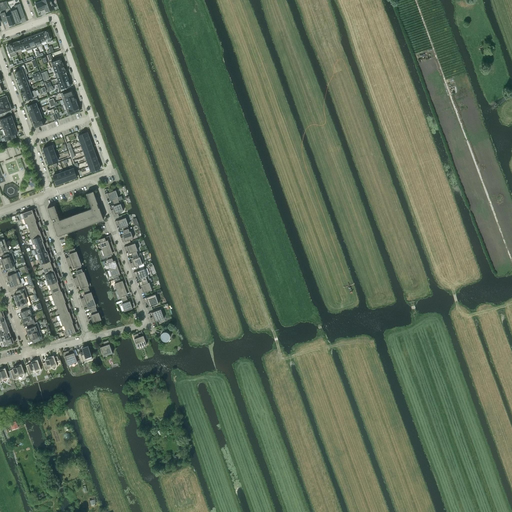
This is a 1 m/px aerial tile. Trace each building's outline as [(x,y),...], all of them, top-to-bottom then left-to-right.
[(46,12),(54,9),(50,0),(42,0),(43,1),(35,4),(37,11),(45,9),(46,12)] [(15,9),(10,11),(11,14),(15,23),(20,22),(20,21),(19,19),(19,18),(24,16),(20,4),(14,6),(15,9)] [(4,12),(0,14),(3,20),(6,19),(8,26),(10,25),(10,26),(13,25),(13,24),(15,23),(11,14),(5,16),(4,12)] [(50,32),(49,32),(49,30),(43,32),(47,44),(53,42),(51,35),(50,32)] [(47,44),(43,32),(38,34),(42,45),(41,43),(46,41),(47,44)] [(37,47),(42,45),(38,34),(33,36),(37,47)] [(32,49),(37,47),(33,36),(28,37),(32,49)] [(27,51),(32,49),(28,37),(22,39),(26,49),(27,51)] [(21,51),(26,49),(22,39),(17,41),(21,51)] [(16,52),(21,51),(17,41),(12,43),(17,55),(16,52)] [(11,57),(17,55),(12,43),(6,45),(7,47),(7,48),(8,51),(11,57)] [(51,54),(41,57),(44,64),(48,62),(50,68),(53,67),(63,63),(60,57),(53,60),(51,54)] [(63,63),(53,67),(55,72),(65,69),(63,63)] [(24,69),(25,68),(24,65),(19,67),(20,70),(15,72),(17,78),(26,74),(24,69)] [(65,69),(55,72),(58,78),(67,75),(65,69)] [(30,79),(28,80),(26,74),(17,78),(19,84),(30,79)] [(67,75),(58,78),(60,83),(69,80),(67,75)] [(30,82),(31,81),(30,79),(19,84),(21,89),(30,86),(29,82),(30,82)] [(60,83),(57,84),(59,90),(71,86),(69,80),(60,83)] [(29,86),(30,86),(21,89),(21,90),(20,90),(21,93),(22,92),(23,95),(35,90),(31,92),(29,86)] [(25,101),(37,96),(35,90),(23,95),(25,101)] [(72,90),(60,94),(63,99),(74,95),(72,90)] [(1,95),(0,95),(0,105),(9,103),(6,96),(2,98),(1,95)] [(74,95),(63,99),(64,105),(76,100),(74,95)] [(76,100),(64,105),(66,110),(78,106),(76,100)] [(36,102),(27,106),(29,112),(39,108),(36,102)] [(9,103),(0,105),(0,116),(8,114),(7,111),(11,109),(9,103)] [(78,106),(66,110),(68,115),(80,111),(78,106)] [(39,108),(29,112),(31,117),(41,113),(42,113),(40,108),(39,108)] [(41,113),(31,117),(33,122),(42,118),(43,118),(41,113)] [(13,121),(11,116),(11,115),(0,119),(3,129),(15,125),(14,124),(15,124),(14,120),(13,121)] [(42,118),(33,122),(35,127),(44,124),(42,118)] [(17,128),(16,128),(15,125),(3,129),(6,137),(4,137),(5,141),(13,138),(12,135),(18,133),(17,132),(18,132),(17,128)] [(87,132),(78,136),(80,141),(89,138),(87,132)] [(89,138),(80,141),(82,146),(91,143),(89,138)] [(91,143),(82,146),(84,151),(93,148),(91,143)] [(52,145),(43,148),(45,154),(54,150),(52,145)] [(93,148),(84,151),(85,156),(95,153),(93,148)] [(54,150),(45,154),(47,159),(56,155),(54,150)] [(95,153),(85,156),(87,161),(96,158),(95,153)] [(56,155),(47,159),(49,164),(58,161),(56,155)] [(96,158),(87,161),(89,166),(98,163),(96,158)] [(98,163),(89,166),(91,171),(100,168),(98,163)] [(74,168),(68,170),(72,179),(77,177),(74,168)] [(68,170),(63,172),(67,181),(72,179),(68,170)] [(63,172),(58,174),(61,183),(67,181),(63,172)] [(58,174),(53,176),(56,185),(61,183),(58,174)] [(105,194),(106,198),(109,197),(110,200),(112,199),(113,203),(118,201),(117,197),(118,197),(116,190),(105,194)] [(86,193),(92,208),(97,222),(104,219),(93,191),(86,193)] [(114,209),(111,210),(112,215),(123,211),(121,203),(120,204),(118,201),(113,203),(114,206),(113,206),(114,209)] [(54,205),(47,208),(58,236),(65,233),(97,222),(92,208),(60,220),(54,205)] [(20,214),(22,219),(24,218),(37,214),(36,211),(33,213),(32,210),(22,213),(20,214)] [(24,218),(22,219),(24,219),(26,224),(36,220),(35,217),(38,216),(37,214),(24,218)] [(115,221),(116,226),(119,225),(120,227),(122,227),(123,230),(128,228),(127,225),(128,224),(126,217),(115,221)] [(27,224),(29,228),(41,224),(40,221),(36,223),(36,220),(26,224),(27,224)] [(29,228),(31,233),(39,230),(38,227),(42,226),(41,224),(29,228)] [(124,237),(121,238),(122,242),(133,238),(131,231),(130,231),(128,228),(123,230),(124,233),(123,234),(124,237)] [(29,234),(31,239),(41,235),(45,234),(44,232),(40,233),(39,230),(31,233),(29,234)] [(34,243),(34,244),(43,240),(42,238),(45,236),(45,234),(41,235),(31,239),(33,244),(34,243)] [(100,243),(102,250),(113,246),(112,241),(109,242),(108,240),(106,240),(105,237),(100,239),(101,242),(100,243)] [(34,244),(36,249),(45,246),(48,244),(47,242),(44,243),(43,240),(34,244)] [(129,245),(124,247),(126,251),(128,250),(129,253),(131,252),(132,256),(138,254),(137,250),(138,250),(135,243),(134,243),(129,245)] [(6,244),(0,246),(0,252),(2,252),(3,255),(9,252),(6,244)] [(37,253),(37,254),(47,251),(46,248),(49,247),(48,244),(45,246),(36,249),(38,253),(37,253)] [(105,257),(106,256),(107,259),(112,258),(111,254),(113,254),(112,251),(115,250),(113,246),(102,250),(105,257)] [(70,257),(66,258),(67,262),(73,260),(79,258),(76,251),(74,248),(69,250),(70,253),(69,254),(70,257)] [(37,254),(39,259),(47,256),(52,254),(51,252),(48,253),(47,251),(37,254)] [(4,258),(0,259),(3,265),(13,261),(15,260),(12,252),(9,252),(3,255),(4,258)] [(130,263),(132,268),(136,266),(141,264),(143,264),(144,263),(141,253),(138,254),(132,256),(134,259),(132,259),(133,262),(130,263)] [(47,256),(39,259),(40,264),(42,264),(50,261),(49,258),(53,257),(52,254),(47,256)] [(73,260),(67,262),(69,266),(72,265),(74,268),(75,267),(77,270),(82,268),(81,265),(82,265),(79,258),(73,260)] [(107,263),(110,270),(121,266),(119,262),(116,263),(115,260),(113,261),(112,258),(107,259),(108,263),(107,263)] [(13,261),(3,265),(4,270),(8,269),(9,272),(16,269),(13,261)] [(42,264),(44,269),(52,266),(56,265),(55,262),(51,264),(50,261),(42,264)] [(44,274),(54,271),(53,268),(56,267),(56,265),(52,266),(44,269),(45,273),(44,274)] [(112,277),(113,276),(114,280),(120,278),(118,275),(120,274),(119,271),(122,270),(121,266),(110,270),(112,277)] [(76,274),(77,277),(73,278),(75,283),(86,278),(84,271),(83,272),(82,268),(77,270),(78,274),(76,274)] [(133,272),(135,277),(138,276),(139,279),(141,278),(142,281),(147,279),(146,276),(147,276),(144,268),(143,269),(133,272)] [(10,275),(7,276),(9,281),(19,278),(16,269),(9,272),(10,275)] [(44,274),(46,279),(59,275),(58,272),(55,274),(54,271),(44,274)] [(46,279),(48,285),(58,281),(57,278),(60,277),(59,275),(46,279)] [(19,278),(9,281),(11,287),(14,286),(16,289),(24,286),(20,277),(19,278)] [(75,283),(76,287),(80,285),(81,288),(83,287),(84,291),(89,289),(88,286),(89,285),(86,278),(75,283)] [(120,278),(114,280),(115,283),(114,283),(117,290),(128,286),(126,282),(124,283),(123,280),(121,281),(120,278)] [(142,288),(139,289),(141,293),(152,289),(149,282),(148,282),(147,279),(142,281),(143,284),(141,285),(142,288)] [(49,284),(51,289),(63,285),(62,283),(59,284),(58,281),(48,285),(49,284)] [(51,294),(52,295),(53,294),(61,291),(60,289),(64,287),(63,285),(51,289),(53,294),(51,294)] [(119,297),(121,297),(122,300),(127,298),(126,295),(128,294),(127,291),(129,290),(128,286),(117,290),(119,297)] [(14,295),(16,301),(26,297),(28,297),(25,288),(16,291),(17,294),(14,295)] [(83,295),(84,297),(80,299),(82,303),(88,301),(94,299),(91,292),(90,292),(89,289),(84,291),(85,294),(83,295)] [(52,295),(53,300),(67,295),(66,293),(62,294),(61,291),(53,294),(52,295)] [(143,298),(144,303),(148,302),(150,307),(159,303),(155,294),(143,298)] [(53,300),(55,305),(57,304),(65,301),(64,299),(67,297),(67,295),(53,300)] [(21,305),(22,308),(29,306),(26,297),(16,301),(18,306),(21,305)] [(127,298),(122,300),(123,303),(122,304),(124,311),(125,310),(135,307),(134,302),(131,303),(130,301),(128,301),(127,298)] [(88,301),(82,303),(83,307),(87,306),(88,308),(90,308),(91,311),(96,309),(95,306),(96,306),(94,299),(88,301)] [(57,305),(58,310),(70,305),(69,303),(66,304),(65,301),(57,304),(55,305),(57,305)] [(59,315),(60,315),(69,312),(68,309),(71,308),(70,305),(58,310),(60,314),(59,315)] [(20,312),(22,318),(32,314),(29,306),(22,308),(23,311),(20,312)] [(91,315),(92,318),(88,319),(89,324),(101,319),(99,312),(98,312),(96,309),(91,311),(92,314),(91,315)] [(151,312),(153,317),(150,318),(151,323),(164,318),(161,309),(151,312)] [(59,315),(61,320),(74,315),(73,313),(70,314),(69,312),(60,315),(59,315)] [(27,322),(29,325),(35,323),(32,314),(22,318),(24,323),(27,322)] [(61,320),(63,325),(64,325),(72,322),(71,319),(75,318),(74,315),(61,320)] [(28,335),(40,330),(37,322),(35,323),(29,325),(30,328),(26,329),(28,335)] [(64,325),(66,330),(78,326),(77,323),(73,325),(72,322),(64,325),(63,325),(63,326),(64,325)] [(63,331),(65,336),(76,332),(75,329),(79,328),(78,326),(66,330),(63,331)] [(0,329),(0,335),(10,332),(8,327),(0,329)] [(43,339),(40,330),(28,335),(30,340),(34,339),(35,342),(43,339)] [(162,332),(160,336),(160,337),(161,338),(161,339),(162,340),(163,340),(164,341),(165,341),(166,341),(166,340),(167,340),(168,340),(168,339),(169,338),(169,337),(170,336),(170,335),(169,335),(169,334),(169,333),(168,333),(168,332),(167,332),(166,331),(165,331),(164,331),(163,332),(162,332)] [(10,332),(0,335),(0,340),(0,341),(2,341),(12,337),(10,332)] [(138,333),(133,335),(137,346),(137,348),(147,344),(146,343),(144,337),(144,335),(139,337),(138,333)] [(12,337),(2,341),(4,346),(14,342),(12,337)] [(105,345),(100,347),(101,349),(103,355),(103,356),(113,353),(112,352),(108,340),(103,342),(105,345)] [(81,353),(78,354),(81,362),(93,357),(92,356),(88,345),(83,347),(85,350),(80,352),(81,353)] [(68,350),(64,352),(68,364),(68,365),(77,361),(77,360),(75,354),(74,352),(70,354),(68,350)] [(54,357),(54,355),(48,357),(48,359),(45,360),(46,362),(43,363),(46,370),(52,368),(55,369),(57,366),(58,366),(56,362),(59,361),(57,356),(54,357)] [(40,370),(41,370),(38,359),(31,362),(32,363),(29,364),(26,365),(29,374),(35,372),(39,373),(40,370)] [(24,374),(25,374),(21,364),(15,366),(16,367),(13,368),(13,369),(10,370),(14,379),(17,378),(17,377),(19,376),(23,378),(24,374)] [(8,378),(9,378),(5,368),(0,369),(0,382),(1,382),(0,381),(3,380),(6,382),(8,378)]
